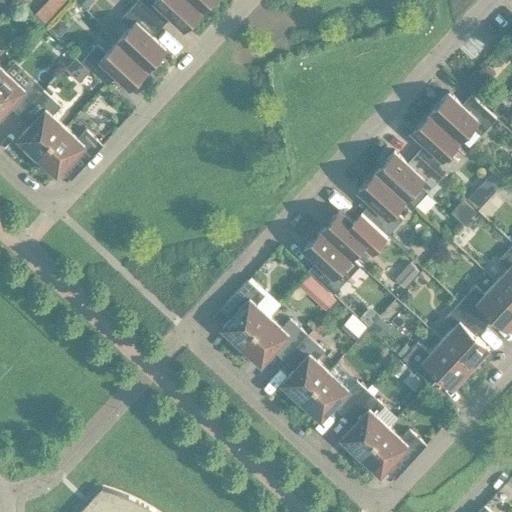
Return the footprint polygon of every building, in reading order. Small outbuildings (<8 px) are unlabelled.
[(11,0),(0,0),(0,6),(3,9),(11,0)] [(137,0),(135,2),(157,22),(166,13),(183,28),(201,8),(192,0),(137,0)] [(192,0),(201,8),(209,0),(192,0)] [(148,32),(157,22),(135,2),(108,31),(117,39),(147,67),(165,47),(148,32)] [(44,3),(34,13),(44,23),(54,14),(44,3)] [(58,18),(49,28),(59,37),(68,27),(58,18)] [(511,54),(511,34),(495,52),(505,62),(511,54)] [(147,67),(117,39),(105,52),(96,44),(81,61),(103,81),(112,71),(129,87),(147,67)] [(79,82),(89,71),(74,57),(64,68),(79,82)] [(0,114),(12,102),(22,111),(39,93),(29,83),(24,88),(5,70),(0,75),(0,114)] [(467,83),(465,85),(475,94),(476,93),(488,79),(478,71),(467,83)] [(22,148),(34,159),(64,126),(52,114),(60,105),(42,89),(39,93),(22,111),(32,121),(17,137),(25,145),(22,148)] [(430,111),(459,138),(471,126),(480,134),(495,117),(473,97),(464,107),(448,91),(430,111)] [(492,109),(500,116),(508,107),(501,99),(492,109)] [(428,146),(419,156),(441,176),(457,159),(448,151),(459,138),(430,111),(411,131),(428,146)] [(77,137),(64,126),(34,159),(45,170),(48,166),(56,174),(72,157),(82,166),(102,144),(85,129),(77,137)] [(441,176),(419,156),(410,165),(393,150),(375,169),(405,197),(415,206),(427,193),(426,192),(441,176)] [(374,205),(365,214),(387,235),(402,218),(393,210),(405,197),(375,169),(357,189),(374,205)] [(476,187),(467,198),(477,207),(486,196),(476,187)] [(488,201),(480,209),(490,219),(498,211),(488,201)] [(339,209),(321,228),(351,256),(362,243),(371,251),(387,235),(365,214),(356,224),(339,209)] [(351,256),(321,228),(303,248),(319,263),(310,273),(332,293),(360,264),(351,256)] [(495,280),(511,296),(511,244),(498,260),(507,268),(495,280)] [(400,272),(409,280),(419,270),(410,262),(400,272)] [(309,274),(299,284),(307,292),(312,297),(322,286),(310,274),(309,274)] [(247,279),(226,301),(236,310),(221,327),(229,334),(226,337),(238,348),(268,315),(256,303),(264,294),(247,279)] [(511,321),(511,296),(495,280),(483,293),(474,285),(459,302),(481,322),(490,312),(506,328),(511,321)] [(397,298),(406,306),(411,301),(411,293),(405,289),(397,298)] [(440,339),(470,367),(489,347),(472,332),(481,322),(459,302),(443,318),(452,326),(440,339)] [(268,315),(238,348),(249,359),(252,356),(260,363),(276,346),(286,356),(306,334),(289,318),(281,327),(268,315)] [(312,328),(306,334),(314,340),(319,334),(312,328)] [(306,334),(286,356),(296,365),(281,382),(289,389),(286,393),(297,403),(328,370),(315,359),(324,350),(314,340),(306,334)] [(452,386),(470,367),(440,339),(429,352),(420,343),(405,360),(427,380),(435,371),(452,386)] [(397,353),(402,357),(410,348),(405,343),(397,353)] [(398,358),(389,368),(397,376),(407,366),(398,358)] [(328,370),(297,403),(309,414),(312,411),(320,418),(336,402),(346,411),(366,389),(355,379),(347,388),(328,370)] [(366,389),(346,411),(356,421),(340,437),(348,445),(345,448),(357,459),(388,426),(375,414),(383,405),(366,389)] [(372,466),(380,474),(395,457),(405,466),(425,444),(408,429),(400,437),(388,426),(357,459),(369,469),(372,466)] [(101,488),(77,511),(154,511),(153,511),(146,507),(140,503),(133,499),(126,496),(119,493),(111,491),(104,489),(101,488)]
